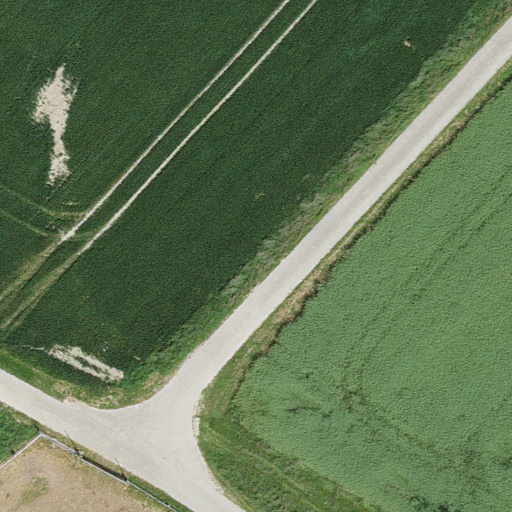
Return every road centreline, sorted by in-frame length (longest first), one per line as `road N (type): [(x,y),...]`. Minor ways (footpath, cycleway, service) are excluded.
road 1 (track): [(511,44),(138,445)]
road 2 (track): [(236,511),(138,445),(0,387)]
